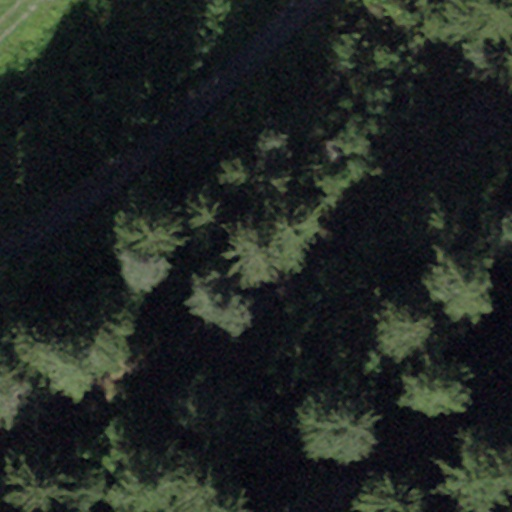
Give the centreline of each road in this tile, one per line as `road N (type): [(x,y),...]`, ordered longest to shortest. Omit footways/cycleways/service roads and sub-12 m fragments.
road 1 (track): [(511,241),(273,397),(174,511)]
road 2 (track): [(304,0),(133,154),(0,246)]
